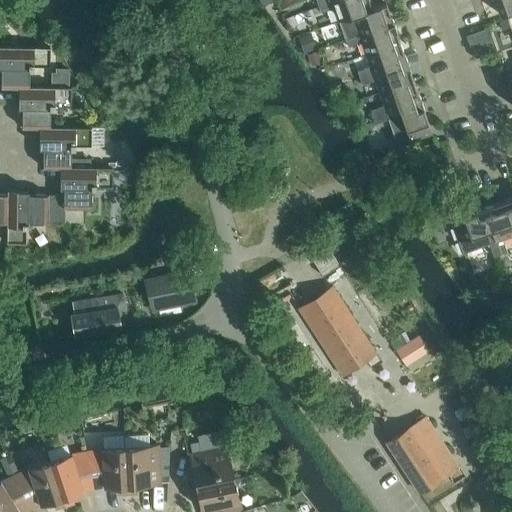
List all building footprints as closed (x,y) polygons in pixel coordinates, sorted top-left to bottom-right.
[(367,0),(334,0),(317,6),(320,13),(333,8),(338,21),(339,21),(353,16),(352,15),(371,9),(370,8),(367,0)] [(511,0),(493,0),(499,16),(511,10),(511,0)] [(339,21),(343,33),(345,40),(391,24),(384,3),(370,8),(371,9),(352,15),(353,16),(339,21)] [(391,24),(345,40),(348,47),(361,42),(366,54),(398,43),(391,24)] [(464,37),(469,48),(491,39),(487,29),(464,37)] [(308,34),(298,38),(303,53),(314,50),(308,34)] [(495,51),(491,39),(469,48),(473,59),(495,51)] [(398,43),(366,54),(370,67),(356,71),(359,78),(405,62),(398,43)] [(0,87),(18,87),(29,87),(29,66),(49,66),(50,47),(0,46),(0,67),(1,67),(0,87)] [(317,51),(307,54),(311,65),(321,62),(317,51)] [(405,62),(359,78),(361,85),(375,81),(379,93),(412,81),(405,62)] [(412,81),(379,93),(384,106),(370,110),(372,117),(386,112),(386,113),(399,108),(398,107),(419,100),(412,81)] [(21,127),(38,127),(47,127),(47,106),(70,106),(70,88),(29,87),(18,87),(17,107),(22,107),(21,127)] [(397,144),(409,140),(410,141),(430,134),(419,100),(398,107),(399,108),(386,113),(386,112),(372,117),(375,124),(388,120),(397,144)] [(42,167),(59,167),(71,167),(72,146),(91,146),(91,128),(47,127),(38,127),(38,148),(42,148),(42,167)] [(63,195),(49,195),(48,222),(65,222),(65,207),(91,208),(92,185),(111,186),(112,168),(71,167),(59,167),(59,187),(63,187),(63,195)] [(7,190),(7,194),(6,222),(6,241),(26,242),(27,222),(48,222),(49,195),(28,195),(28,191),(7,190)] [(511,198),(502,202),(511,228),(511,198)] [(496,241),(500,254),(507,252),(502,238),(511,235),(511,228),(502,202),(484,208),(491,229),(490,229),(495,241),(496,241)] [(495,241),(490,229),(491,229),(484,208),(450,220),(461,253),(489,243),(493,257),(500,254),(496,241),(495,241)] [(321,274),(337,264),(323,242),(308,252),(321,274)] [(151,278),(158,310),(195,302),(188,270),(151,278)] [(342,375),(375,354),(331,286),(298,308),(342,375)] [(74,302),(76,313),(70,314),(74,337),(119,330),(115,299),(96,302),(95,299),(74,302)] [(396,352),(405,365),(428,351),(419,337),(396,352)] [(449,402),(453,411),(464,406),(467,414),(457,419),(461,429),(472,423),(476,432),(465,437),(470,446),(480,441),(484,449),(473,455),(481,471),(496,463),(464,394),(449,402)] [(425,417),(386,442),(419,493),(458,467),(425,417)] [(188,489),(234,479),(227,446),(212,449),(210,439),(191,443),(193,453),(189,453),(194,478),(186,479),(188,489)] [(124,448),(126,493),(135,493),(135,485),(159,484),(158,446),(124,448)] [(86,451),(93,488),(103,486),(116,486),(116,493),(126,493),(124,448),(99,449),(86,451)] [(48,462),(63,506),(73,503),(70,494),(82,491),(93,488),(86,451),(70,454),(48,462)] [(13,475),(29,509),(39,504),(51,500),(54,509),(63,506),(48,462),(29,468),(13,475)] [(0,511),(23,511),(29,509),(13,475),(0,481),(0,511)] [(234,479),(188,489),(190,498),(198,497),(200,508),(201,511),(238,511),(242,511),(239,501),(234,479)] [(460,500),(459,504),(459,509),(460,511),(481,511),(483,508),(483,504),(482,500),(479,496),(475,494),(471,493),(466,494),(462,496),(460,500)]
